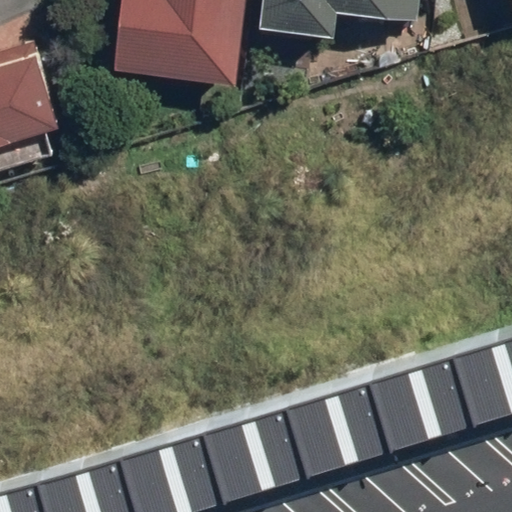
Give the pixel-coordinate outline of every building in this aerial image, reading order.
[(259,73),(266,0),(140,0),(134,61),(259,73)] [(282,0),(281,20),(359,26),(360,6),(438,12),(438,0),(282,0)] [(0,170),(20,165),(12,135),(79,115),(54,31),(0,46),(0,170)] [(511,415),(511,339),(458,356),(479,425),(511,415)] [(479,425),(458,356),(375,381),(396,450),(479,425)] [(396,450),(375,381),(292,406),(313,475),(396,450)] [(313,475),(292,406),(208,431),(230,500),(313,475)] [(191,511),(230,500),(208,431),(125,456),(142,511),(191,511)] [(142,511),(125,456),(42,481),(51,511),(142,511)] [(0,511),(51,511),(42,481),(0,493),(0,511)]
